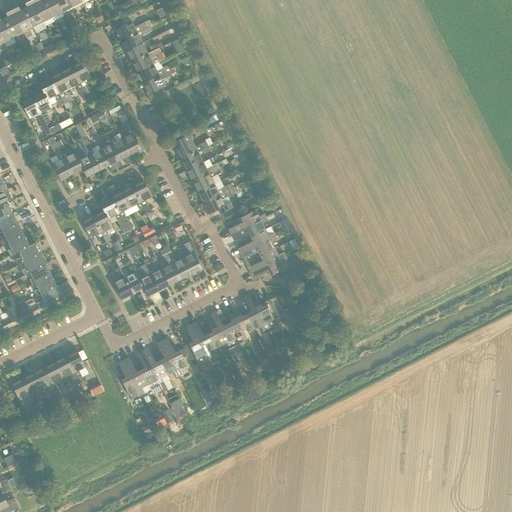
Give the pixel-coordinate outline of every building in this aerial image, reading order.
[(31,0),(23,0),(27,8),(24,9),(33,28),(36,33),(46,28),(43,23),(31,0)] [(38,0),(31,0),(43,23),(53,18),(43,0),(41,0),(40,1),(38,0)] [(43,0),(53,18),(63,13),(56,0),(43,0)] [(72,8),(68,0),(56,0),(63,13),(72,8)] [(8,4),(23,33),(26,38),(32,35),(29,30),(33,28),(24,9),(20,11),(14,1),(8,4)] [(23,33),(8,4),(2,7),(7,17),(4,19),(13,38),(23,33)] [(115,29),(120,40),(147,27),(152,24),(150,20),(134,27),(131,22),(135,19),(132,13),(120,20),(122,26),(115,29)] [(0,36),(3,43),(13,38),(4,19),(0,21),(0,36)] [(84,30),(81,25),(71,30),(74,35),(84,30)] [(150,31),(147,27),(120,40),(126,51),(142,43),(139,37),(150,31)] [(53,44),(63,39),(61,34),(51,39),(53,44)] [(126,51),(132,62),(147,54),(142,43),(126,51)] [(56,49),(53,44),(44,49),(46,54),(56,49)] [(149,47),(151,52),(152,52),(158,49),(156,44),(149,47)] [(24,58),(34,54),(30,48),(21,52),(24,58)] [(147,54),(132,62),(137,73),(153,65),(150,59),(161,53),(158,49),(152,52),(151,52),(147,54)] [(137,73),(136,74),(138,78),(139,77),(143,84),(174,69),(178,66),(176,63),(176,61),(156,72),(153,65),(137,73)] [(71,67),(85,93),(90,91),(85,80),(90,77),(82,62),(71,67)] [(71,67),(61,73),(69,88),(76,85),(80,95),(85,93),(71,67)] [(143,84),(148,95),(164,87),(161,81),(176,73),(174,69),(143,84)] [(61,73),(50,78),(63,105),(68,102),(62,92),(69,88),(61,73)] [(42,91),(47,99),(53,96),(59,107),(63,105),(50,78),(39,84),(42,91)] [(51,108),(47,99),(42,91),(32,97),(45,123),(46,123),(50,121),(45,111),(51,108)] [(45,123),(32,97),(21,102),(29,119),(36,115),(47,136),(51,134),(49,129),(46,123),(45,123)] [(120,110),(117,104),(106,109),(109,115),(120,110)] [(99,120),(98,119),(96,115),(90,118),(93,123),(99,120)] [(59,124),(62,128),(72,123),(70,118),(59,124)] [(218,120),(205,126),(208,132),(222,125),(219,119),(218,120)] [(122,139),(130,156),(141,150),(133,134),(136,133),(131,122),(123,126),(128,136),(122,139)] [(82,141),(97,172),(108,167),(100,150),(94,153),(79,123),(75,125),(82,141)] [(59,124),(49,129),(51,134),(62,128),(59,124)] [(111,131),(106,134),(119,161),(130,156),(122,139),(116,142),(111,131)] [(100,150),(108,167),(119,161),(106,134),(101,136),(105,144),(107,147),(100,150)] [(179,146),(175,148),(181,160),(207,146),(205,142),(195,147),(188,135),(176,141),(179,146)] [(58,148),(71,175),(82,169),(79,161),(74,153),(68,156),(63,145),(63,146),(60,140),(55,142),(58,148)] [(79,161),(82,169),(87,178),(97,172),(82,141),(77,143),(85,158),(79,161)] [(207,146),(181,160),(187,171),(203,163),(200,157),(210,151),(207,146)] [(71,175),(58,148),(54,150),(59,161),(52,164),(60,181),(71,175)] [(187,171),(192,182),(218,168),(216,164),(206,169),(203,163),(187,171)] [(218,168),(192,182),(198,193),(214,184),(211,178),(221,173),(218,168)] [(143,181),(132,187),(145,213),(150,210),(146,200),(155,195),(151,186),(147,188),(143,181)] [(198,193),(203,203),(230,190),(227,185),(217,190),(214,184),(198,193)] [(132,187),(121,192),(130,208),(136,205),(141,215),(145,213),(132,187)] [(230,190),(203,203),(209,214),(217,210),(219,215),(232,208),(230,203),(225,205),(222,200),(232,195),(237,192),(235,187),(233,188),(230,190)] [(0,207),(8,203),(13,201),(8,190),(0,193),(0,207)] [(121,192),(111,198),(128,232),(133,229),(124,211),(130,208),(121,192)] [(111,198),(100,204),(104,211),(108,219),(114,216),(124,234),(128,232),(111,198)] [(8,203),(0,207),(0,220),(13,214),(8,203)] [(228,230),(231,235),(260,220),(259,217),(255,210),(241,218),(243,222),(228,230)] [(108,219),(104,211),(93,217),(106,243),(111,241),(106,231),(112,227),(108,219)] [(13,214),(0,220),(0,233),(2,233),(19,225),(13,214)] [(264,214),(259,217),(260,220),(231,235),(234,241),(248,233),(251,237),(265,230),(262,224),(267,221),(264,214)] [(106,243),(93,217),(82,222),(90,239),(96,235),(102,246),(106,243)] [(287,231),(291,228),(287,219),(282,221),(287,231)] [(19,225),(2,233),(4,238),(0,240),(0,242),(2,246),(4,245),(5,245),(7,244),(24,235),(19,225)] [(253,242),(238,249),(241,255),(270,239),(268,236),(274,233),(270,227),(265,230),(251,237),(253,242)] [(145,237),(151,234),(149,229),(142,232),(145,237)] [(270,239),(241,255),(243,260),(258,252),(260,257),(275,249),(272,243),(277,240),(275,237),(274,233),(268,236),(270,239)] [(29,246),(24,235),(7,244),(10,249),(7,251),(10,256),(18,252),(18,251),(29,246)] [(158,242),(155,235),(149,238),(153,244),(158,242)] [(276,243),(279,250),(291,245),(289,238),(276,243)] [(183,258),(191,274),(201,269),(193,253),(197,251),(192,240),(183,245),(188,255),(183,258)] [(117,251),(122,248),(119,242),(114,245),(117,251)] [(23,263),(40,254),(35,243),(29,246),(18,251),(18,252),(20,257),(18,258),(15,260),(18,265),(21,264),(23,263)] [(135,245),(127,249),(130,256),(138,252),(135,245)] [(168,247),(164,249),(180,280),(191,274),(183,258),(176,262),(168,247)] [(164,249),(159,251),(167,267),(161,270),(169,286),(180,280),(164,249)] [(275,249),(260,257),(262,261),(248,268),(251,274),(280,259),(278,255),(275,249)] [(280,259),(251,274),(253,279),(268,272),(270,276),(284,268),(282,263),(287,260),(283,252),(278,255),(280,259)] [(40,254),(23,263),(26,268),(24,269),(21,270),(24,276),(26,274),(29,273),(46,264),(40,254)] [(148,259),(143,261),(144,265),(158,291),(169,286),(161,270),(155,273),(149,262),(148,259)] [(51,275),(46,264),(29,273),(32,278),(29,280),(32,285),(34,284),(51,275)] [(146,277),(139,281),(143,289),(147,297),(158,291),(144,265),(140,267),(146,277)] [(119,268),(132,295),(143,289),(139,281),(135,272),(128,276),(123,266),(119,268)] [(132,295),(119,268),(114,270),(119,280),(113,283),(122,300),(132,295)] [(8,274),(3,276),(7,284),(12,282),(8,274)] [(57,286),(51,275),(34,284),(37,289),(34,290),(37,296),(40,295),(57,286)] [(280,282),(283,288),(290,284),(287,278),(280,282)] [(16,285),(10,288),(13,293),(19,290),(16,285)] [(57,286),(40,295),(43,300),(36,303),(39,308),(42,306),(42,307),(62,297),(57,286)] [(244,297),(243,298),(244,299),(251,312),(246,314),(254,330),(260,327),(264,325),(253,303),(249,296),(249,295),(244,297)] [(258,300),(253,303),(264,325),(260,327),(262,331),(266,329),(269,328),(276,325),(281,322),(270,300),(265,303),(266,304),(261,307),(258,300)] [(18,306),(22,313),(28,310),(24,303),(18,306)] [(20,318),(15,307),(8,311),(14,321),(20,318)] [(290,308),(283,312),(285,317),(293,313),(290,308)] [(239,310),(233,312),(245,334),(241,336),(243,341),(247,339),(250,338),(248,333),(254,330),(246,314),(242,316),(239,310)] [(216,312),(210,315),(214,322),(225,344),(222,346),(223,349),(224,351),(228,349),(237,344),(227,324),(223,326),(216,312)] [(231,322),(227,324),(237,344),(243,341),(241,336),(245,334),(233,312),(228,315),(231,322)] [(196,322),(191,325),(206,354),(202,356),(205,361),(208,359),(212,357),(210,353),(216,349),(208,334),(204,336),(196,322)] [(212,332),(208,334),(216,349),(217,349),(222,346),(225,344),(214,322),(208,325),(212,332)] [(191,325),(185,328),(193,342),(188,344),(189,345),(195,356),(196,359),(199,364),(205,361),(202,356),(206,354),(191,325)] [(177,370),(173,372),(176,377),(183,373),(180,369),(187,365),(183,358),(179,351),(175,353),(167,338),(162,341),(177,370)] [(177,370),(162,341),(156,344),(164,359),(160,361),(167,375),(173,372),(177,370)] [(189,345),(184,348),(188,356),(190,359),(195,356),(189,345)] [(148,348),(143,350),(158,380),(154,382),(157,387),(160,385),(162,389),(163,391),(167,389),(164,382),(169,380),(167,375),(160,361),(156,363),(148,348)] [(184,348),(179,351),(183,358),(188,356),(184,348)] [(143,350),(137,353),(145,368),(141,370),(148,385),(153,394),(162,389),(160,385),(157,387),(154,382),(158,380),(143,350)] [(65,357),(79,383),(83,381),(78,371),(84,368),(82,363),(76,352),(65,357)] [(55,363),(63,379),(69,375),(74,386),(79,383),(65,357),(55,363)] [(138,390),(135,391),(138,396),(144,393),(142,388),(148,385),(141,370),(136,373),(128,358),(123,360),(138,390)] [(138,390),(123,360),(118,363),(125,378),(121,380),(129,395),(135,391),(138,390)] [(282,360),(275,364),(278,370),(285,367),(282,360)] [(55,363),(44,368),(57,394),(59,398),(64,396),(57,381),(63,379),(55,363)] [(267,376),(275,372),(271,365),(263,369),(267,376)] [(44,368),(33,374),(41,390),(48,386),(53,396),(57,394),(44,368)] [(41,390),(33,374),(22,379),(35,405),(40,403),(35,393),(41,390)] [(22,379),(11,385),(19,401),(25,398),(31,408),(35,405),(22,379)] [(103,391),(99,383),(89,389),(93,396),(103,391)] [(211,403),(205,390),(199,393),(206,405),(211,403)] [(198,392),(186,391),(185,401),(197,403),(198,392)] [(89,403),(92,409),(100,405),(96,399),(89,403)] [(181,402),(172,406),(178,418),(187,414),(181,402)] [(193,404),(186,408),(189,415),(197,411),(193,404)] [(174,420),(169,408),(162,412),(168,423),(174,420)] [(32,410),(25,413),(27,418),(34,414),(32,410)] [(163,415),(154,420),(158,429),(168,424),(163,415)] [(154,422),(143,428),(146,434),(157,428),(154,422)] [(34,477),(27,481),(32,490),(38,487),(34,479),(34,477)] [(13,479),(7,482),(11,489),(17,486),(13,479)] [(0,482),(0,494),(1,494),(11,489),(7,482),(6,480),(0,482)] [(0,494),(0,511),(10,511),(18,508),(13,499),(6,503),(1,494),(0,494)]
